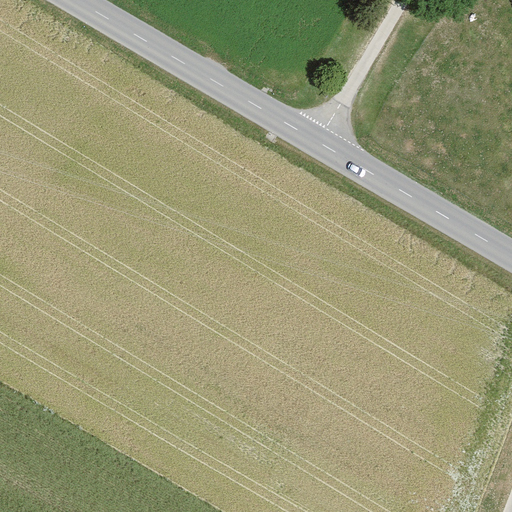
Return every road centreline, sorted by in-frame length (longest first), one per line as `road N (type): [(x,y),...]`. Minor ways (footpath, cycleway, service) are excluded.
road 1 (tertiary): [(75,0),(321,144)]
road 2 (tertiary): [(321,144),(511,256)]
road 3 (unclassified): [(321,144),(402,0)]
